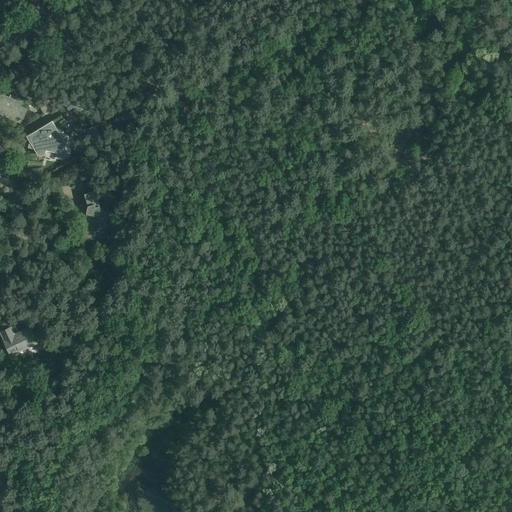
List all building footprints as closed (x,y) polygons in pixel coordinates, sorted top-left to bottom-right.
[(0,112),(11,118),(16,120),(18,116),(24,118),(28,109),(21,106),(24,100),(11,95),(10,98),(0,93),(0,112)] [(78,94),(64,102),(69,111),(83,102),(78,94)] [(47,97),(38,102),(44,113),(53,108),(47,97)] [(53,120),(27,136),(38,155),(41,156),(46,153),(47,150),(58,153),(59,156),(63,157),(67,154),(68,151),(66,148),(69,136),(61,133),(53,120)] [(101,137),(94,141),(98,147),(104,143),(101,137)] [(83,240),(93,240),(94,240),(94,230),(95,226),(107,228),(111,211),(101,208),(96,191),(95,191),(85,194),(88,206),(86,219),(89,220),(89,224),(82,224),(83,240)] [(4,339),(8,348),(11,355),(37,343),(29,328),(15,334),(11,327),(1,332),(5,339),(4,339)]
